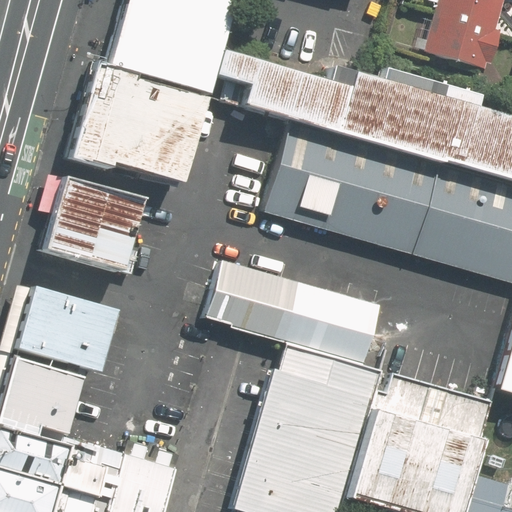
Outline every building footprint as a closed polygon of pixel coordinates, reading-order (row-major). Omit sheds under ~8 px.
[(211,45),(223,0),(118,0),(101,61),(96,59),(67,156),(99,165),(101,157),(173,177),(204,70),(211,45)] [(500,31),(495,30),(503,0),(426,0),(426,1),(436,4),(422,52),(484,69),(485,64),(490,65),(500,31)] [(234,106),(284,120),(511,186),(511,116),(344,67),(340,81),(211,45),(204,70),(240,80),(234,106)] [(511,283),(511,186),(284,120),(257,209),(511,283)] [(135,198),(61,176),(41,250),(115,270),(135,198)] [(275,370),(266,367),(227,508),(236,511),(235,511),(337,511),(342,495),(405,511),(456,511),(487,399),(360,364),(377,302),(220,259),(204,317),(229,324),(228,327),(283,342),(275,370)] [(14,349),(92,372),(110,311),(32,288),(14,349)] [(511,303),(487,397),(511,401),(511,303)] [(76,377),(11,357),(0,396),(0,511),(155,511),(168,467),(60,437),(76,377)] [(506,484),(471,473),(459,511),(511,511),(511,509),(500,505),(506,484)]
